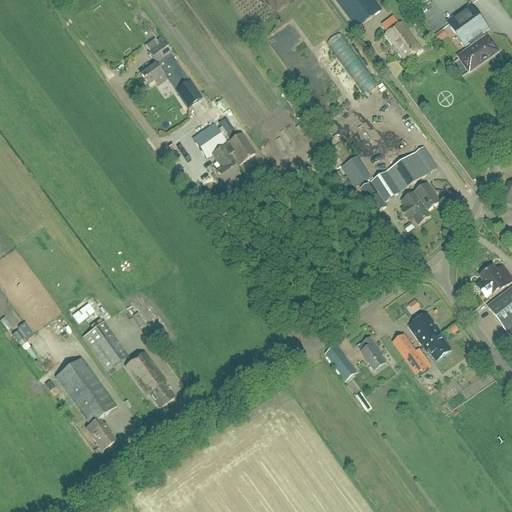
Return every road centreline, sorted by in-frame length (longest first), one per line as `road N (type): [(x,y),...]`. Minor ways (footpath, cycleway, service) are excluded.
road 1 (unclassified): [(308,350),(108,79)]
road 2 (unclassified): [(85,511),(308,350)]
road 3 (unclassified): [(430,266),(480,200),(511,109)]
road 4 (unclassified): [(308,350),(430,266)]
road 5 (unclassified): [(511,380),(430,266)]
